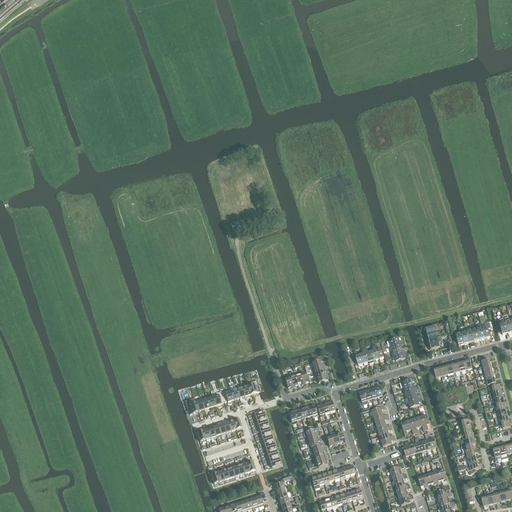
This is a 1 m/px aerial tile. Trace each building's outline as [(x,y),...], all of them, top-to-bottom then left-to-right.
[(24,0),(7,16),(0,21),(0,22),(15,10),(30,0),(24,0)] [(502,331),(503,335),(508,334),(505,322),(505,321),(504,320),(503,320),(501,320),(500,321),(499,322),(500,324),(496,325),(498,332),(502,331)] [(490,324),(482,326),(485,340),(491,338),(488,330),(491,329),(490,324)] [(427,332),(427,335),(436,333),(435,326),(434,326),(433,325),(432,325),(430,326),(430,329),(425,330),(425,333),(427,332)] [(482,326),(476,327),(480,341),(485,340),(482,326)] [(476,327),(471,329),(475,343),(480,341),(476,327)] [(466,330),(467,332),(466,333),(469,344),(475,343),(471,329),(466,330)] [(466,333),(461,334),(464,345),(469,344),(466,333)] [(459,347),(464,345),(461,334),(456,335),(459,347)] [(390,342),(391,347),(403,343),(402,341),(400,342),(399,339),(390,342)] [(403,343),(391,347),(393,352),(402,349),(401,346),(403,345),(403,343)] [(377,345),(375,346),(380,362),(381,362),(380,360),(384,358),(381,349),(379,350),(377,345)] [(380,362),(375,346),(372,347),(374,351),(371,352),(374,363),(376,363),(376,361),(378,360),(379,360),(380,362)] [(368,365),(369,365),(364,349),(362,350),(363,354),(361,355),(364,366),(365,365),(364,364),(368,363),(368,364),(368,365)] [(364,349),(369,365),(374,363),(371,352),(368,353),(367,349),(364,349)] [(394,355),(394,357),(406,354),(405,352),(403,353),(402,349),(393,352),(392,353),(393,355),(394,355)] [(363,366),(364,366),(361,355),(358,356),(357,352),(354,353),(359,367),(359,366),(363,365),(363,366)] [(406,356),(406,354),(394,357),(396,362),(405,360),(404,356),(406,356)] [(312,363),(314,369),(324,365),(324,363),(322,364),(321,360),(312,363)] [(478,365),(482,364),(483,368),(491,366),(490,360),(482,362),(478,363),(478,365)] [(468,371),(472,370),(470,362),(464,363),(466,371),(467,375),(469,375),(468,371)] [(464,363),(458,365),(460,373),(461,377),(461,379),(464,379),(462,372),(466,371),(464,363)] [(325,367),(324,365),(314,369),(316,374),(325,371),(324,368),(325,367)] [(454,375),(455,378),(461,377),(460,373),(458,365),(452,367),(454,374),(454,375)] [(455,378),(454,375),(454,374),(452,367),(446,368),(448,376),(449,380),(455,378)] [(440,370),(442,378),(443,381),(445,381),(444,377),(448,376),(446,368),(440,370)] [(438,379),(442,378),(440,370),(434,371),(435,374),(432,375),(434,381),(436,381),(437,383),(439,382),(438,379)] [(326,374),(325,371),(316,374),(314,374),(315,377),(316,376),(317,379),(328,376),(327,374),(326,374)] [(306,374),(300,375),(304,386),(306,385),(305,384),(308,383),(306,374)] [(293,378),(290,379),(293,389),(295,388),(295,387),(298,386),(295,375),(292,376),(293,378)] [(295,377),(295,375),(298,386),(302,385),(302,386),(304,386),(300,375),(295,377)] [(327,378),(328,377),(328,376),(317,379),(319,384),(328,381),(327,378)] [(292,389),(293,389),(290,379),(288,379),(287,378),(285,379),(288,389),(291,388),(292,389)] [(486,380),(482,381),(483,383),(487,382),(488,387),(496,385),(494,378),(486,380)] [(401,389),(404,389),(404,388),(413,386),(412,383),(415,382),(414,380),(400,384),(401,389)] [(256,382),(247,385),(247,386),(248,386),(251,396),(260,393),(256,382)] [(242,386),(236,388),(236,389),(240,400),(245,398),(242,388),(242,387),(242,386)] [(242,387),(242,388),(245,398),(251,396),(248,386),(247,386),(242,387)] [(494,394),(502,392),(500,386),(492,388),(492,387),(488,388),(489,391),(493,390),(494,394)] [(376,387),(374,387),(378,399),(380,398),(381,399),(383,399),(380,388),(377,389),(376,387)] [(231,391),(230,391),(234,402),(240,400),(236,389),(231,391)] [(230,390),(221,393),(224,403),(228,402),(228,403),(234,402),(230,391),(231,391),(230,390)] [(366,390),(364,391),(367,402),(370,401),(371,403),(373,403),(370,391),(366,392),(366,390)] [(418,392),(417,390),(406,394),(407,399),(416,396),(415,393),(418,392)] [(490,397),(494,396),(495,400),(503,398),(502,392),(494,394),(490,395),(490,397)] [(221,393),(212,396),(212,397),(213,397),(216,407),(222,405),(221,404),(224,403),(221,393)] [(207,399),(210,409),(216,407),(213,397),(212,397),(207,399)] [(207,398),(201,400),(204,411),(210,409),(207,399),(207,398)] [(503,398),(495,400),(491,401),(492,403),(496,402),(497,406),(505,404),(503,398)] [(201,400),(195,402),(195,403),(199,413),(204,411),(201,400)] [(419,403),(421,403),(420,400),(409,404),(410,409),(420,406),(419,403)] [(330,402),(330,403),(327,404),(330,413),(335,412),(332,401),(330,402)] [(195,403),(186,406),(189,416),(199,413),(195,403)] [(325,415),(321,404),(319,405),(320,406),(316,407),(320,419),(325,417),(325,415)] [(323,404),(321,404),(325,415),(330,413),(327,404),(324,405),(323,404)] [(505,404),(497,406),(493,407),(489,408),(490,410),(497,408),(498,412),(506,410),(505,404)] [(307,408),(304,409),(307,419),(312,417),(309,406),(307,407),(307,408)] [(311,407),(311,406),(309,406),(312,417),(313,420),(318,418),(315,406),(311,407)] [(372,413),(374,417),(383,414),(382,412),(386,410),(385,408),(371,412),(371,413),(372,413)] [(301,410),(300,409),(298,410),(302,420),(307,419),(304,409),(301,410)] [(297,411),(294,413),(297,424),(297,422),(302,420),(298,410),(297,410),(297,411)] [(495,413),(495,415),(499,414),(500,418),(508,416),(506,410),(498,412),(495,413)] [(292,426),(297,424),(294,413),(291,413),(290,412),(288,413),(291,423),(292,423),(292,426)] [(375,421),(374,421),(374,423),(389,418),(388,416),(384,417),(383,414),(374,417),(375,421)] [(422,416),(422,417),(426,431),(429,430),(427,426),(430,425),(427,416),(423,418),(422,416)] [(498,418),(499,424),(501,424),(502,424),(510,422),(508,416),(500,418),(498,418)] [(424,432),(426,431),(422,417),(421,417),(421,418),(417,419),(420,428),(422,428),(424,432)] [(375,423),(377,427),(386,425),(385,422),(389,421),(389,418),(374,423),(375,423)] [(418,434),(417,429),(420,428),(417,419),(412,421),(411,420),(416,434),(418,434)] [(239,420),(234,422),(237,431),(236,431),(237,432),(242,430),(239,420)] [(413,435),(416,434),(411,420),(410,420),(411,421),(406,423),(409,432),(412,431),(413,435)] [(461,429),(463,428),(463,429),(471,427),(470,420),(462,423),(462,422),(459,423),(461,429)] [(234,422),(228,424),(231,433),(232,433),(236,431),(237,431),(234,422)] [(502,426),(503,430),(511,428),(510,422),(502,424),(501,424),(499,424),(498,425),(495,425),(495,428),(502,426)] [(408,437),(407,432),(409,432),(406,423),(402,424),(402,423),(401,423),(401,424),(405,438),(408,437)] [(228,424),(223,425),(227,435),(232,434),(232,433),(231,433),(228,424)] [(223,425),(218,427),(221,436),(221,437),(227,435),(223,425)] [(378,432),(377,432),(378,433),(392,428),(391,426),(387,427),(386,425),(377,427),(378,432)] [(218,427),(213,428),(216,438),(216,437),(221,436),(218,427)] [(461,429),(460,429),(460,430),(460,432),(464,431),(465,434),(465,435),(473,433),(471,427),(463,429),(463,428),(461,429)] [(213,428),(208,430),(211,439),(211,441),(217,439),(216,437),(216,438),(213,428)] [(379,433),(380,438),(389,435),(388,432),(393,431),(392,428),(378,433),(378,434),(379,433)] [(208,430),(203,432),(206,441),(211,439),(208,430)] [(203,432),(197,434),(200,443),(206,441),(203,432)] [(336,433),(331,435),(335,448),(337,447),(337,446),(340,444),(337,435),(336,433)] [(463,437),(464,441),(467,440),(467,441),(475,439),(473,433),(465,435),(465,434),(461,435),(461,436),(458,437),(459,439),(463,437)] [(342,434),(337,435),(340,444),(343,443),(344,445),(346,444),(342,434)] [(431,440),(429,434),(427,435),(432,451),(433,451),(433,449),(437,448),(434,439),(431,440)] [(333,448),(335,448),(331,435),(332,437),(326,438),(329,448),(333,447),(333,448)] [(380,442),(381,443),(395,439),(394,436),(390,438),(389,435),(380,438),(381,442),(380,442)] [(427,441),(424,442),(427,451),(431,450),(431,451),(432,451),(427,435),(425,435),(427,441)] [(396,441),(395,439),(381,443),(381,444),(382,444),(383,448),(380,449),(381,451),(384,450),(383,448),(392,445),(392,443),(396,441)] [(421,443),(420,439),(417,440),(422,454),(423,454),(422,453),(427,451),(424,442),(421,443)] [(464,444),(465,447),(465,448),(473,446),(476,445),(475,439),(467,441),(467,440),(464,441),(463,441),(463,442),(461,442),(461,444),(464,444)] [(416,444),(413,445),(416,455),(420,453),(421,454),(422,454),(417,440),(415,440),(416,444)] [(409,442),(407,443),(411,457),(413,457),(412,456),(416,455),(413,445),(411,446),(409,442)] [(411,458),(411,457),(407,443),(405,444),(406,448),(403,449),(406,458),(410,456),(411,458)] [(506,448),(499,449),(501,457),(501,459),(502,459),(504,467),(505,467),(504,463),(509,461),(507,456),(508,456),(506,448)] [(501,457),(499,449),(493,451),(495,459),(496,463),(498,462),(498,460),(501,459),(501,457)] [(460,457),(467,456),(468,459),(468,460),(476,458),(474,452),(466,454),(466,453),(459,455),(460,457)] [(467,466),(469,465),(469,466),(477,464),(476,458),(468,460),(468,459),(462,461),(463,463),(466,462),(467,466)] [(253,462),(247,464),(250,473),(256,471),(253,462)] [(242,466),(245,475),(250,473),(247,464),(242,466)] [(477,474),(476,471),(479,470),(477,464),(469,466),(469,465),(467,466),(463,467),(464,467),(464,469),(466,468),(466,470),(467,469),(468,473),(470,473),(470,475),(477,474)] [(242,465),(237,466),(240,477),(245,475),(242,466),(242,465)] [(237,466),(231,468),(232,469),(235,478),(240,477),(237,466)] [(391,472),(392,476),(401,473),(400,470),(404,469),(404,467),(389,471),(390,472),(391,472)] [(232,469),(227,471),(230,480),(235,478),(232,469)] [(433,472),(434,474),(437,485),(439,484),(438,483),(442,482),(438,470),(433,472)] [(445,482),(447,481),(444,471),(441,472),(440,470),(438,470),(442,482),(445,481),(445,482)] [(221,471),(216,473),(219,483),(224,482),(221,472),(222,472),(221,471)] [(222,472),(221,472),(224,482),(230,480),(227,471),(222,472)] [(216,473),(211,475),(214,485),(219,483),(216,473)] [(401,473),(392,476),(393,480),(392,480),(393,481),(407,477),(406,475),(402,476),(401,473)] [(434,474),(428,476),(431,485),(435,484),(435,485),(437,485),(434,474)] [(425,488),(427,488),(423,477),(421,478),(420,476),(417,477),(421,488),(424,487),(425,488)] [(428,476),(423,477),(427,488),(428,487),(428,486),(431,485),(428,476)] [(315,490),(320,489),(316,477),(311,479),(314,488),(315,490)] [(394,482),(395,486),(404,483),(403,481),(407,479),(407,477),(393,481),(393,482),(394,482)] [(277,485),(275,486),(276,491),(286,488),(284,481),(277,483),(277,485)] [(396,490),(396,491),(396,492),(410,487),(409,485),(405,486),(404,483),(395,486),(396,490)] [(397,492),(398,497),(408,494),(407,491),(411,490),(410,487),(396,492),(397,492)] [(287,493),(288,493),(286,488),(276,491),(278,496),(287,493)] [(505,490),(499,491),(500,495),(502,503),(508,501),(506,494),(506,493),(505,490)] [(358,502),(355,491),(350,493),(352,501),(355,500),(356,502),(358,502)] [(437,499),(452,495),(451,493),(447,494),(446,491),(437,494),(438,499),(437,499)] [(486,499),(482,500),(484,508),(490,506),(488,498),(487,494),(487,495),(486,491),(484,492),(486,499)] [(494,497),(496,505),(496,504),(502,503),(500,495),(499,491),(497,492),(498,496),(494,497)] [(289,499),(287,493),(278,496),(280,502),(289,499)] [(343,507),(348,505),(344,494),(339,496),(342,505),(343,507)] [(399,501),(399,502),(413,498),(412,495),(408,497),(408,494),(398,497),(400,501),(399,501)] [(452,495),(437,499),(437,500),(439,500),(440,504),(449,501),(448,498),(450,498),(452,497),(452,495)] [(261,497),(256,499),(259,509),(264,507),(261,497)] [(414,500),(413,498),(399,502),(399,503),(400,503),(402,507),(411,504),(410,501),(414,500)] [(259,509),(256,499),(250,501),(253,510),(259,509)] [(281,507),(290,504),(289,499),(280,502),(281,507)] [(250,501),(245,502),(248,511),(253,510),(250,501)] [(440,504),(438,505),(439,510),(455,505),(454,503),(451,504),(450,504),(449,501),(440,504)] [(245,511),(248,511),(245,502),(240,504),(242,511),(245,511)]
